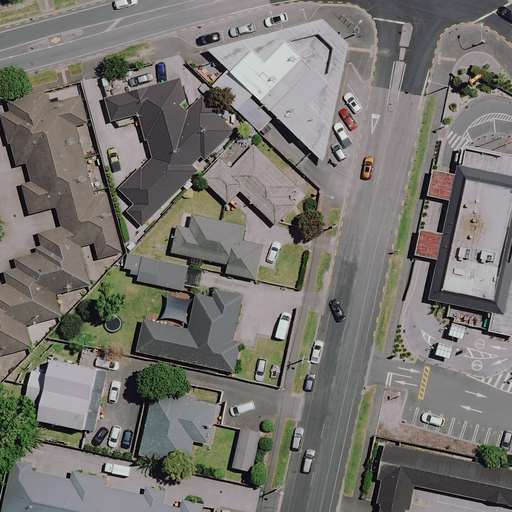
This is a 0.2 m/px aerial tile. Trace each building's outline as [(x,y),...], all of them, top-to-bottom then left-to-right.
[(305,11),(203,40),(222,58),(206,75),(251,117),(267,100),(308,138),(332,35),(305,11)] [(152,159),(121,194),(134,206),(127,213),(144,229),(196,172),(191,167),(201,156),(206,160),(233,131),(203,100),(184,118),(180,103),(186,100),(180,80),(104,101),(116,132),(139,123),(152,159)] [(76,128),(88,125),(82,97),(51,105),(48,91),(0,102),(0,116),(12,167),(25,164),(31,188),(22,190),(28,214),(57,207),(63,231),(40,237),(44,252),(15,259),(19,272),(6,275),(9,286),(0,288),(0,355),(31,348),(25,325),(59,317),(54,295),(91,287),(81,245),(93,242),(97,260),(122,254),(107,193),(93,197),(76,128)] [(290,218),(312,196),(297,182),(294,185),(254,146),(248,152),(238,143),(202,180),(227,205),(240,193),(275,227),(286,215),(290,218)] [(511,175),(475,168),(448,309),(511,321),(511,175)] [(192,259),(191,263),(203,266),(204,261),(227,267),(225,274),(255,281),(257,275),(269,278),(274,254),(262,251),(267,234),(181,214),(178,229),(172,254),(192,259)] [(188,269),(123,258),(121,270),(139,273),(137,284),(184,292),(188,269)] [(235,343),(243,297),(213,291),(212,298),(197,295),(190,331),(145,322),(139,355),(237,374),(242,344),(235,343)] [(99,370),(51,360),(48,376),(31,372),(25,402),(42,406),(38,422),(85,432),(99,370)] [(209,446),(218,403),(178,394),(177,401),(151,395),(138,457),(188,467),(193,442),(209,446)] [(258,435),(239,432),(233,470),(252,473),(258,435)] [(511,464),(388,440),(381,477),(386,478),(378,511),(410,511),(417,484),(511,502),(511,464)] [(201,511),(203,508),(175,502),(179,486),(176,485),(134,476),(109,471),(109,472),(23,453),(19,471),(10,511),(201,511)]
